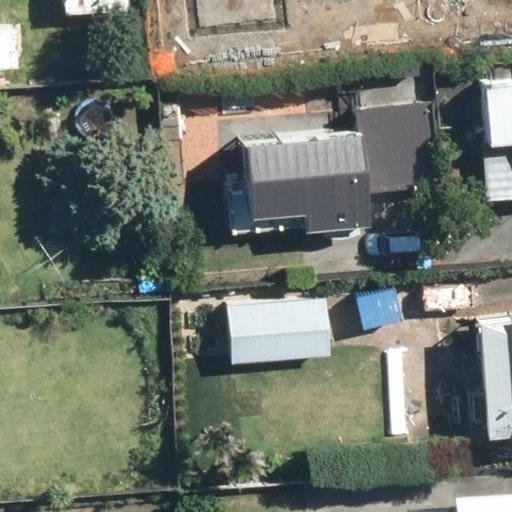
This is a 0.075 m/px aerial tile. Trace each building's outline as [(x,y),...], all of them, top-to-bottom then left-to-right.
[(126,0),(58,0),(59,9),(127,4),(126,0)] [(511,71),(474,74),(482,194),(511,192),(511,71)] [(354,122),(231,132),(237,208),(292,203),(293,220),(361,215),(359,184),(439,178),(432,84),(351,90),(354,122)] [(322,290),(220,298),(225,356),(327,349),(322,290)] [(511,308),(466,312),(476,440),(511,437),(511,308)] [(430,511),(430,481),(333,484),(334,511),(430,511)]
